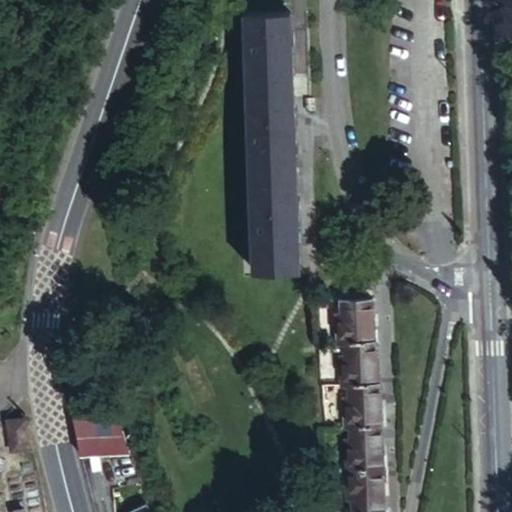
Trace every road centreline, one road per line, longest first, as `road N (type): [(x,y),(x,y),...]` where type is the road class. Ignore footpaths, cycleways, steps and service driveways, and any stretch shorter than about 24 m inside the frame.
road 1 (secondary): [(71,511),(44,375),(50,276),(140,0)]
road 2 (residential): [(449,295),(377,245),(339,150),(329,0)]
road 3 (tertiary): [(474,0),(485,290)]
road 4 (tertiary): [(485,290),(492,511)]
road 5 (residential): [(449,295),(410,511)]
